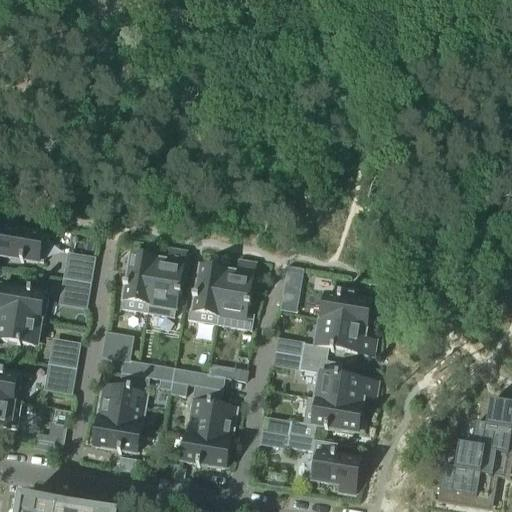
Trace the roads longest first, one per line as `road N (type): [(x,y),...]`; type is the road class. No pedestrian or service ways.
road 1 (residential): [(67,483),(108,241)]
road 2 (residential): [(234,511),(273,271)]
road 3 (residential): [(67,483),(234,511)]
